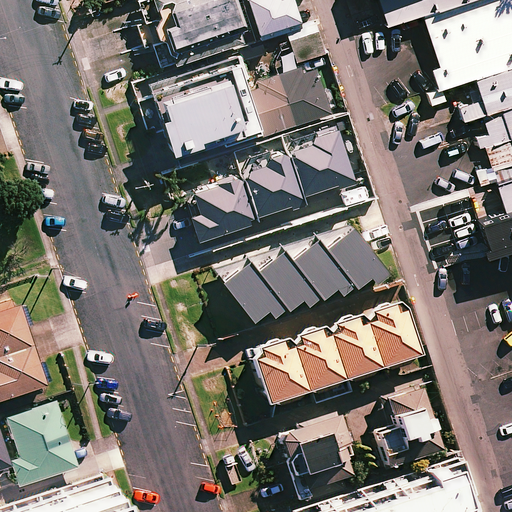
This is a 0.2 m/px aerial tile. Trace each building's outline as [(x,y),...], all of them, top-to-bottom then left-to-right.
[(230,0),(135,0),(143,21),(135,24),(143,47),(151,44),(159,66),(240,38),(235,25),(239,24),(230,0)] [(250,0),(262,38),(285,31),(283,23),(291,21),(285,0),(250,0)] [(425,18),(480,0),(381,0),(390,28),(425,18)] [(477,81),(511,70),(511,0),(480,0),(425,18),(441,67),(432,70),(440,93),(477,81)] [(324,51),(318,30),(288,39),(294,60),(324,51)] [(259,130),(245,83),(237,57),(182,75),(180,69),(132,85),(136,100),(151,96),(168,149),(192,142),(193,145),(220,136),(222,142),(259,130)] [(245,83),(259,130),(260,133),(327,112),(311,62),(245,83)] [(511,108),(511,70),(477,81),(484,101),(460,109),(465,123),(483,117),(511,108)] [(496,185),(511,179),(511,108),(483,117),(489,135),(476,139),(480,150),(485,149),(496,185)] [(284,147),(298,189),(345,174),(331,132),(284,147)] [(298,189),(284,147),(277,149),(275,144),(234,157),(239,171),(251,210),(299,195),(298,189)] [(251,210),(239,171),(226,175),(224,170),(199,178),(201,187),(183,193),(196,234),(244,219),(242,213),(251,210)] [(511,179),(496,185),(506,214),(511,212),(511,179)] [(492,256),(511,249),(511,212),(506,214),(481,223),(492,256)] [(385,271),(349,224),(322,244),(351,282),(353,285),(368,273),(373,280),(385,271)] [(322,244),(315,235),(288,256),(316,293),(319,296),(334,285),(339,291),(351,282),(322,244)] [(288,256),(280,246),(253,267),(282,304),(285,307),(300,295),(305,301),(316,293),(288,256)] [(253,267),(246,257),(219,278),(250,318),(266,307),(271,313),(282,304),(253,267)] [(0,397),(39,384),(10,299),(0,302),(0,397)] [(359,323),(374,370),(411,358),(396,311),(388,314),(385,306),(364,313),(366,321),(359,323)] [(323,335),(338,381),(374,370),(359,323),(355,324),(353,317),(328,324),(331,332),(323,335)] [(285,347),(300,393),(338,381),(323,335),(314,337),(311,330),(288,337),(290,345),(285,347)] [(300,393),(285,347),(276,349),(274,342),(257,347),(259,355),(246,359),(261,406),(300,393)] [(432,449),(413,388),(379,398),(388,426),(369,432),(379,466),(432,449)] [(74,467),(53,402),(3,418),(16,458),(7,461),(15,486),(74,467)] [(281,457),(295,500),(305,497),(306,499),(342,488),(338,476),(346,474),(332,429),(284,443),(288,455),(281,457)] [(455,460),(295,511),(471,511),(459,472),(455,460)] [(107,478),(0,511),(118,511),(113,498),(109,486),(107,478)]
